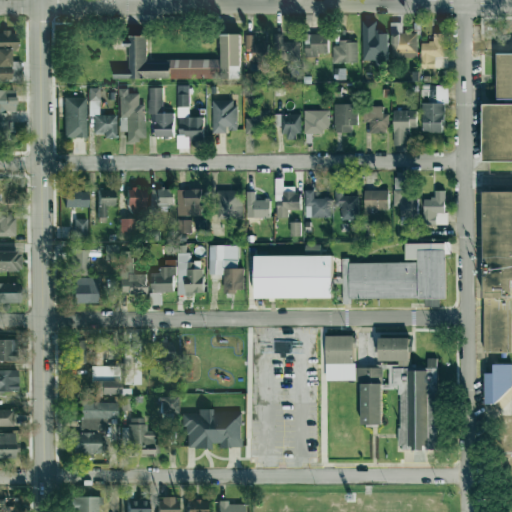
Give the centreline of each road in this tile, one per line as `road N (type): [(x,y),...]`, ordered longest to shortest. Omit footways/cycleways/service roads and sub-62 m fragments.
road 1 (residential): [(465,511),(462,0)]
road 2 (secondary): [(41,0),(43,511)]
road 3 (residential): [(511,6),(0,7)]
road 4 (residential): [(465,478),(0,479)]
road 5 (residential): [(464,318),(0,320)]
road 6 (residential): [(462,162),(0,164)]
